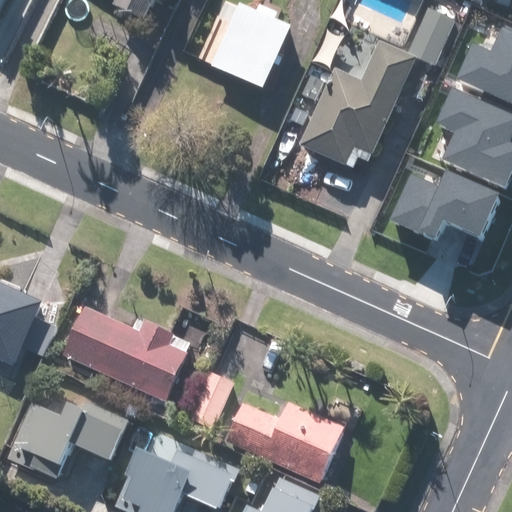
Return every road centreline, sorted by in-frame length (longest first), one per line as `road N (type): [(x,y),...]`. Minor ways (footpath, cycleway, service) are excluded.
road 1 (residential): [(0,136),(510,372)]
road 2 (tertiary): [(510,372),(448,511)]
